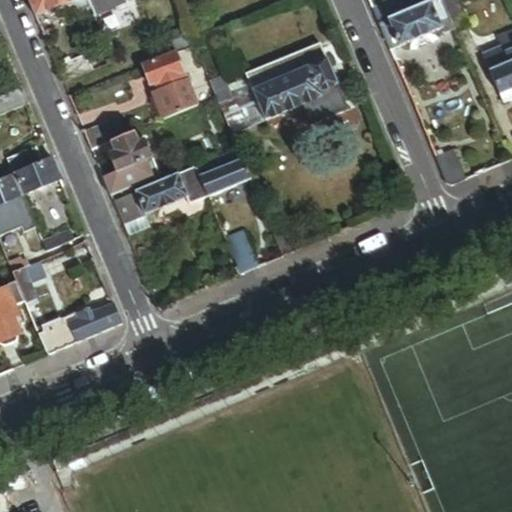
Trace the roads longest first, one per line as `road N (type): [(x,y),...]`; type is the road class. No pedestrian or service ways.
road 1 (residential): [(7,0),(154,359)]
road 2 (tertiary): [(448,237),(154,359)]
road 3 (residential): [(448,237),(347,0)]
road 4 (tertiary): [(154,359),(0,422)]
